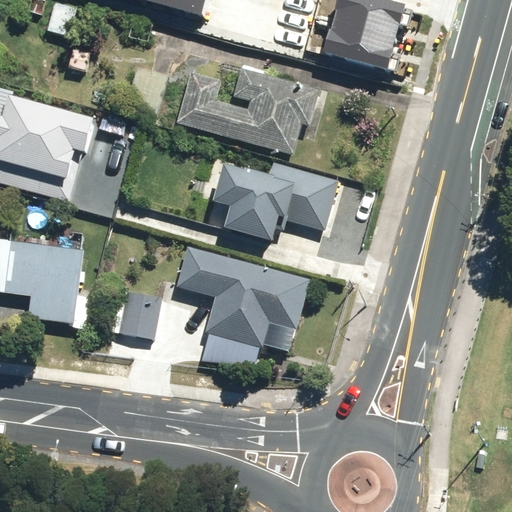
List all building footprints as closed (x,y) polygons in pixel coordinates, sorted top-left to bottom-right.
[(134,0),(131,12),(153,18),(157,4),(143,0),(134,0)] [(167,0),(161,24),(181,29),(188,0),(167,0)] [(270,0),(191,0),(184,30),(317,65),(327,27),(267,11),(270,0)] [(390,0),(344,0),(338,22),(382,34),(390,0)] [(75,14),(53,8),(45,38),(68,44),(75,14)] [(167,81),(134,73),(124,113),(157,121),(167,81)] [(218,87),(187,78),(173,130),(290,161),(298,132),(307,134),(317,96),(237,75),(229,104),(248,109),(246,115),(213,107),(218,87)] [(323,190),(249,172),(232,241),(306,259),(323,190)] [(199,193),(148,179),(135,232),(186,245),(199,193)] [(99,296),(86,294),(91,248),(0,238),(0,289),(38,294),(35,321),(83,326),(82,329),(95,330),(99,296)] [(210,304),(199,364),(251,373),(256,349),(283,357),(301,290),(181,257),(176,293),(210,304)] [(168,298),(131,291),(123,333),(160,340),(168,298)]
